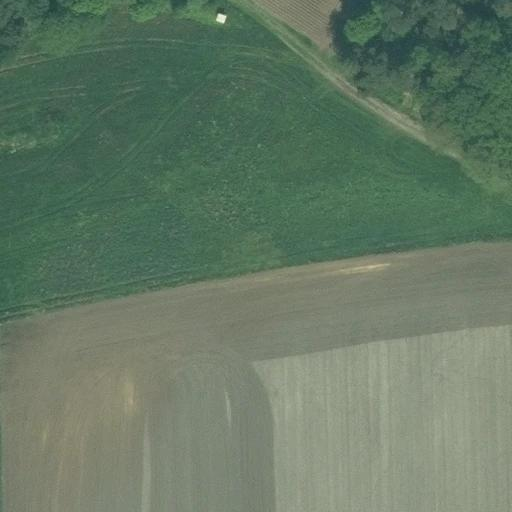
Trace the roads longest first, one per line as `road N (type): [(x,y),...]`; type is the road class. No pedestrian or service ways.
road 1 (track): [(511,179),(349,25),(308,0)]
road 2 (track): [(161,0),(0,48)]
